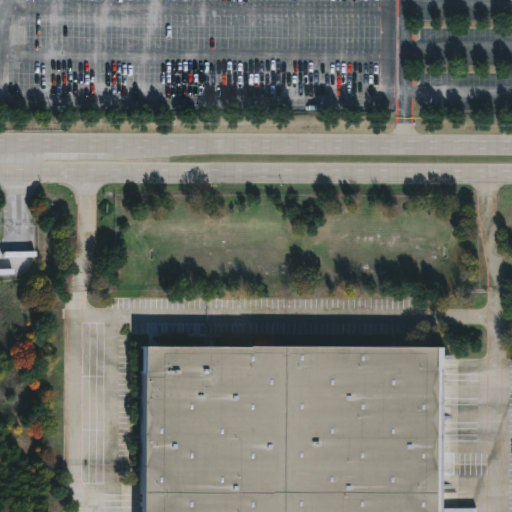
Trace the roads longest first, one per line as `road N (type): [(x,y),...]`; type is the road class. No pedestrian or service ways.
road 1 (primary): [(511,148),(0,147)]
road 2 (primary): [(0,174),(511,173)]
